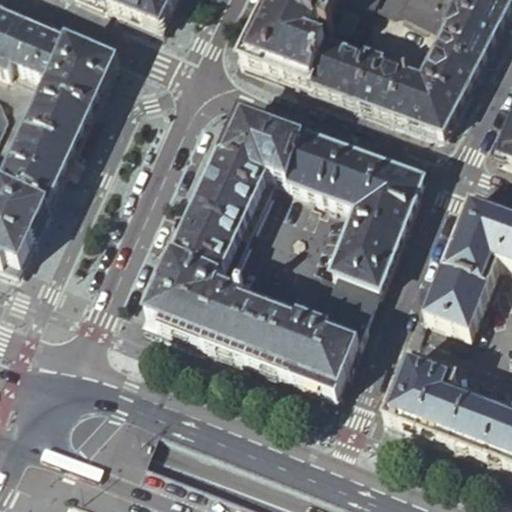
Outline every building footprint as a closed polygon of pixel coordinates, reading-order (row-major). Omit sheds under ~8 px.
[(107,18),(114,0),(78,0),(76,4),(89,10),(107,18)] [(114,0),(107,18),(128,26),(161,40),(180,3),(174,0),(114,0)] [(334,43),(347,49),(357,54),(361,46),(366,48),(375,31),(370,28),(380,9),(384,0),(276,0),(271,11),(325,39),(327,35),(336,39),(334,43)] [(384,0),(380,9),(402,21),(413,0),(384,0)] [(479,84),(511,21),(471,0),(470,0),(413,0),(402,21),(442,42),(433,59),(439,62),(438,63),(479,84)] [(511,0),(471,0),(511,21),(511,20),(511,0)] [(312,98),(327,56),(318,52),(324,43),(325,39),(271,11),(262,29),(252,49),(241,71),(312,98)] [(0,25),(0,80),(7,84),(11,76),(28,38),(21,35),(0,25)] [(325,39),(324,43),(344,54),(347,49),(334,43),(336,39),(327,35),(325,39)] [(52,93),(69,56),(60,52),(39,42),(28,38),(11,76),(52,93)] [(115,76),(69,56),(52,93),(30,141),(75,162),(115,76)] [(391,127),(408,83),(406,82),(405,84),(382,75),(383,72),(369,66),(367,70),(327,56),(312,98),(391,127)] [(471,98),(479,84),(438,63),(431,76),(471,98)] [(410,83),(408,83),(391,127),(445,148),(471,98),(431,76),(423,91),(409,86),(410,83)] [(276,192),(288,197),(306,149),(243,126),(203,212),(255,237),(276,192)] [(511,131),(498,168),(511,173),(511,131)] [(49,220),(75,162),(30,141),(3,200),(49,220)] [(306,149),(288,197),(362,225),(363,225),(381,178),(356,168),(344,164),(329,158),(306,149)] [(363,225),(362,225),(360,231),(355,230),(333,286),(339,288),(380,304),(423,193),(381,178),(363,225)] [(49,220),(3,200),(0,207),(0,279),(18,287),(49,220)] [(443,281),(489,300),(499,275),(511,279),(511,225),(471,211),(443,281)] [(255,237),(203,212),(196,226),(249,250),(255,237)] [(175,271),(225,295),(227,296),(249,250),(196,226),(175,271)] [(248,377),(271,319),(223,301),(225,295),(175,271),(144,337),(158,342),(248,377)] [(443,281),(425,328),(470,347),(489,300),(443,281)] [(380,304),(339,288),(326,321),(367,337),(380,304)] [(360,355),(319,339),(271,319),(248,377),(338,413),(352,375),(360,355)] [(326,321),(319,339),(360,355),(367,337),(326,321)] [(429,379),(408,370),(401,387),(422,396),(429,379)] [(422,396),(401,387),(384,430),(451,457),(469,411),(450,403),(453,398),(456,390),(429,379),(422,396)] [(511,422),(471,406),(469,411),(451,457),(511,480),(511,422)]
